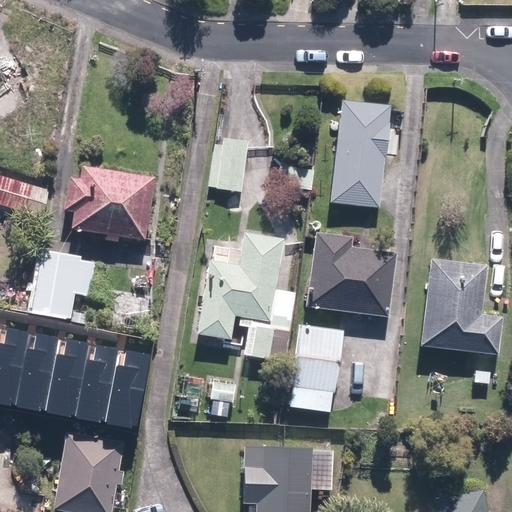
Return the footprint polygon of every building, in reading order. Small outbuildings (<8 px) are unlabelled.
[(0,102),(14,93),(0,72),(0,102)] [(375,206),(385,106),(338,102),(328,201),(375,206)] [(213,139),(205,190),(240,194),(247,144),(213,139)] [(70,214),(68,232),(143,243),(153,178),(77,167),(75,182),(66,181),(61,213),(70,214)] [(0,176),(0,207),(29,216),(38,189),(0,176)] [(311,233),(302,309),(387,319),(395,253),(349,247),(350,237),(311,233)] [(206,261),(193,335),(228,341),(232,320),(247,322),(241,357),(282,364),(294,294),(273,291),(282,242),(241,235),(236,266),(206,261)] [(97,261),(39,251),(28,315),(70,322),(74,296),(91,299),(97,261)] [(426,259),(416,349),(496,358),(501,318),(480,315),(486,266),(426,259)] [(299,324),(288,409),(332,415),(343,330),(299,324)] [(26,347),(29,333),(8,329),(5,343),(0,341),(0,403),(11,406),(11,403),(15,404),(26,347)] [(55,353),(58,339),(37,335),(34,349),(26,347),(15,404),(15,407),(40,411),(41,408),(44,409),(55,353)] [(87,359),(89,345),(67,340),(64,354),(55,353),(44,409),(44,412),(70,418),(71,415),(75,416),(87,359)] [(116,365),(119,349),(97,345),(94,360),(87,359),(75,416),(75,417),(100,422),(100,419),(105,420),(116,365)] [(135,425),(148,355),(127,351),(124,366),(116,365),(105,420),(105,423),(130,428),(130,425),(135,425)] [(231,404),(233,385),(211,383),(208,416),(226,418),(228,404),(231,404)] [(63,433),(49,511),(110,511),(123,444),(63,433)] [(333,449),(240,445),(237,505),(252,505),(251,511),(307,511),(309,492),(331,493),(333,449)] [(484,511),(480,490),(431,501),(433,511),(484,511)]
